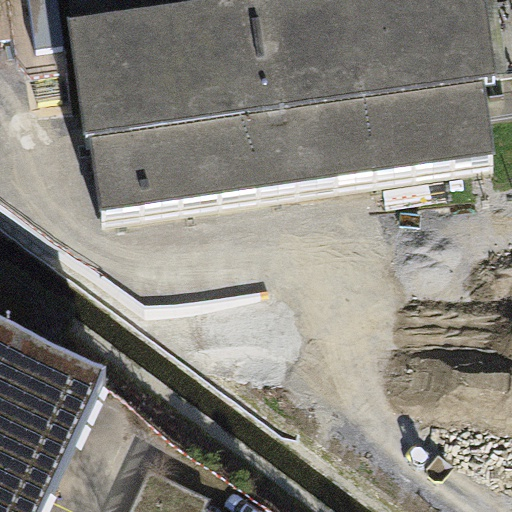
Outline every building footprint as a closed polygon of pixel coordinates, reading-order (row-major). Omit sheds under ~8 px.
[(73,0),(106,229),(492,174),(481,99),(473,46),(466,0),(73,0)] [(0,343),(43,364),(107,395),(108,392),(50,349),(63,326),(0,281),(0,343)] [(377,290),(348,333),(430,388),(459,346),(377,290)] [(86,440),(107,395),(43,364),(0,343),(0,511),(52,511),(54,510),(86,440)] [(461,395),(511,432),(511,377),(487,359),(461,395)] [(151,477),(134,511),(207,511),(211,506),(151,477)]
